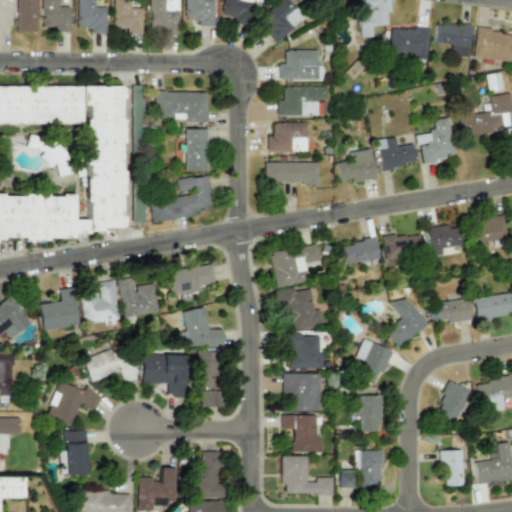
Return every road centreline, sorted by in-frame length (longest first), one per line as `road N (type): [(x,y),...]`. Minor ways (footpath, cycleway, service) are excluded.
road 1 (residential): [(250,511),(253,361),(235,229),(237,63),(0,58)]
road 2 (residential): [(0,267),(511,183)]
road 3 (residential): [(408,511),(412,380),(443,355),(511,343)]
